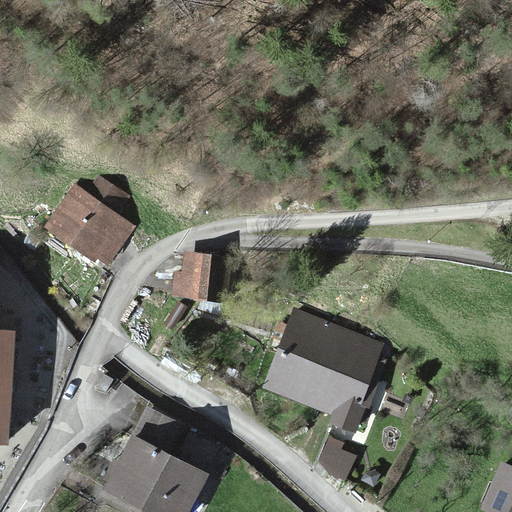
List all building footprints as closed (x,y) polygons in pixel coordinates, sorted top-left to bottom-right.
[(73,181),(43,227),(96,261),(98,258),(110,266),(137,225),(119,214),(131,196),(97,174),(87,190),(73,181)] [(174,272),(172,296),(220,300),(224,254),(183,250),(181,273),(174,272)] [(382,350),(293,316),(262,399),(350,433),(382,350)] [(0,444),(8,445),(15,331),(0,329),(0,444)] [(130,442),(166,460),(180,433),(144,414),(130,442)] [(342,443),(328,438),(318,462),(329,474),(345,481),(355,456),(340,450),(342,443)] [(175,465),(200,477),(212,454),(188,441),(175,465)] [(130,442),(106,490),(148,511),(190,511),(207,481),(200,477),(175,465),(166,460),(130,442)] [(511,511),(511,469),(502,465),(483,511),(485,511),(511,511)]
